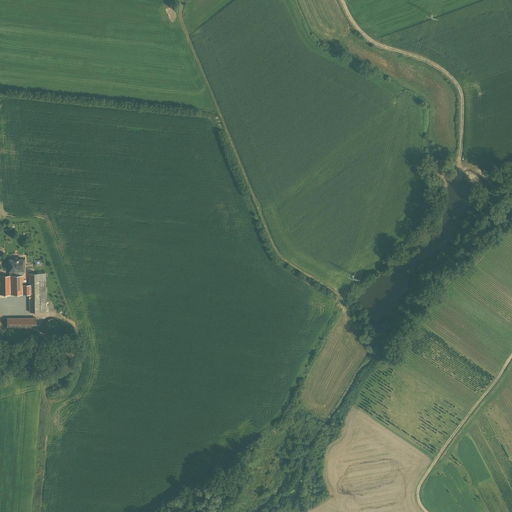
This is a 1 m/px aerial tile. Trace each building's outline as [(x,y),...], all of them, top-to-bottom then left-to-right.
[(19,258),(17,257),(14,257),(12,259),(8,259),(8,271),(9,271),(23,270),(24,270),(24,258),(19,258)] [(9,271),(9,275),(0,275),(0,294),(23,294),(23,284),(23,270),(9,271)] [(45,273),(30,273),(30,284),(30,294),(30,312),(46,312),(45,273)] [(61,306),(55,299),(51,302),(56,310),(61,306)] [(36,318),(7,318),(7,329),(36,328),(36,318)] [(50,336),(53,336),(56,335),(59,333),(61,330),(62,327),(61,323),(59,321),(56,319),(53,318),(50,318),(48,320),(46,322),(44,324),(44,327),(44,330),(46,332),(48,334),(50,336)]
